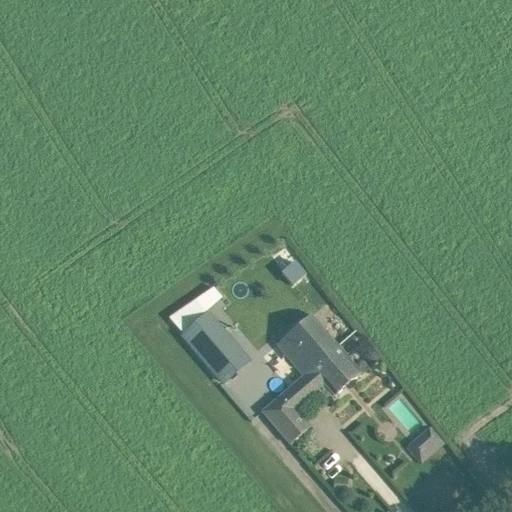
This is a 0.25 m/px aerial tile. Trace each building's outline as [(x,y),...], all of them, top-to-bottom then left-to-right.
[(292,285),(308,277),(300,261),(284,269),(292,285)] [(208,312),(180,336),(210,372),(238,347),(208,312)] [(304,377),(312,371),(338,348),(311,317),(277,346),(304,377)] [(304,377),(262,413),(290,446),(307,431),(292,414),(325,386),(334,397),(361,375),(338,348),(312,371),(304,377)] [(415,443),(408,449),(421,464),(428,458),(415,443)]
